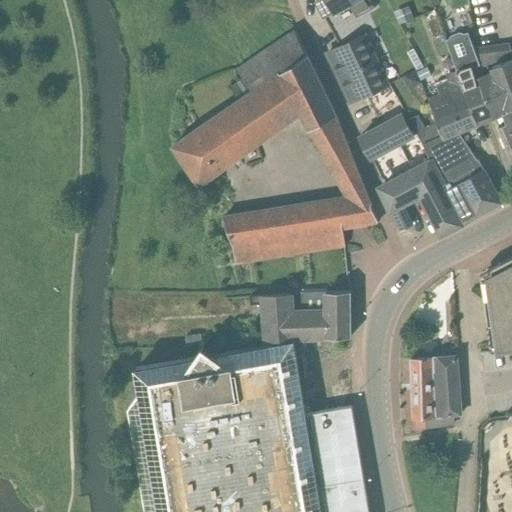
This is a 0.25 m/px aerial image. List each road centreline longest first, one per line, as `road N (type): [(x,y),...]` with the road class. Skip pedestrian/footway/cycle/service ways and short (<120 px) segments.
road 1 (residential): [(412,276),(291,0)]
road 2 (secondary): [(393,511),(373,391),(376,332),(392,294),(412,276)]
